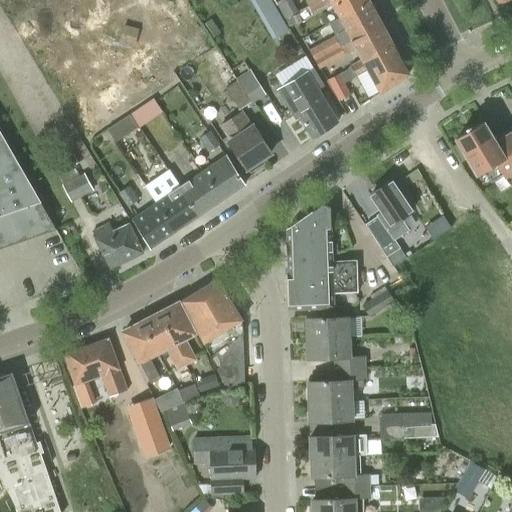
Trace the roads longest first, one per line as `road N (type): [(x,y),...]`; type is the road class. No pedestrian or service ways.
road 1 (residential): [(276,511),(268,305),(258,265),(231,226)]
road 2 (residential): [(231,226),(461,71)]
road 3 (residential): [(0,347),(74,323),(231,226)]
